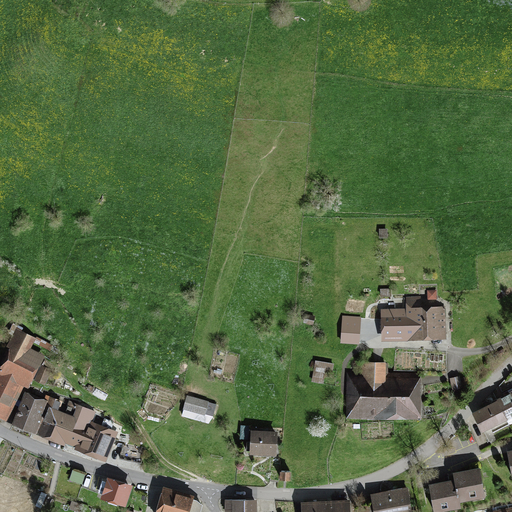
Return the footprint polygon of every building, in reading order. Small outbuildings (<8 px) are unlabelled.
[(439,291),(429,291),(429,301),(439,302),(439,291)] [(445,334),(444,316),(443,316),(443,307),(417,308),(417,297),(406,297),(407,303),(396,303),(396,309),(381,310),(382,334),(410,333),(410,335),(445,334)] [(321,318),(307,315),(305,324),(318,328),(321,318)] [(341,342),(358,343),(359,333),(342,332),(341,342)] [(0,412),(6,416),(2,424),(10,429),(31,386),(26,384),(39,359),(14,346),(2,369),(0,367),(0,412)] [(332,371),(333,364),(316,362),(313,381),(323,383),(325,370),(332,371)] [(384,380),(384,373),(384,365),(385,365),(385,363),(361,362),(360,372),(360,379),(354,379),(353,395),(347,396),(347,417),(379,417),(379,411),(379,380),(384,380)] [(42,365),(35,380),(44,384),(51,369),(42,365)] [(461,386),(459,377),(451,378),(453,388),(461,386)] [(414,411),(414,380),(384,380),(379,380),(379,411),(414,411)] [(43,404),(33,400),(35,396),(28,393),(11,429),(30,437),(33,431),(36,432),(37,429),(49,397),(47,396),(48,391),(34,386),(32,392),(46,397),(43,404)] [(508,423),(511,421),(511,393),(497,401),(506,418),(508,423)] [(37,429),(65,441),(63,448),(64,448),(67,441),(71,430),(72,431),(82,406),(72,402),(72,404),(71,404),(65,418),(54,413),(60,402),(49,397),(37,429)] [(215,405),(188,397),(185,407),(212,415),(215,405)] [(494,404),(484,408),(486,412),(479,415),(486,428),(506,418),(497,401),(497,399),(492,401),(494,404)] [(96,412),(82,406),(72,431),(71,430),(67,441),(64,448),(76,453),(79,446),(81,447),(82,446),(103,454),(109,440),(116,442),(120,432),(103,426),(101,432),(85,425),(87,421),(90,422),(93,414),(95,414),(96,412)] [(276,434),(253,432),(252,452),(275,453),(276,434)] [(120,458),(141,462),(144,449),(123,444),(120,458)] [(270,480),(279,481),(280,468),(280,465),(271,464),(270,480)] [(454,474),(455,481),(449,482),(429,486),(434,509),(447,506),(447,509),(460,506),(459,500),(472,498),(471,496),(484,493),(480,469),(454,474)] [(84,474),(73,470),(70,479),(81,482),(84,474)] [(290,471),(282,470),(281,479),(289,480),(290,471)] [(103,497),(124,503),(129,487),(109,480),(103,497)] [(387,490),(370,495),(374,511),(396,511),(398,511),(397,511),(411,511),(405,486),(392,489),(392,491),(387,492),(387,490)] [(0,511),(24,511),(28,502),(2,491),(3,489),(0,488),(0,511)] [(196,501),(163,491),(156,511),(199,511),(202,505),(196,501)] [(253,511),(254,503),(233,503),(232,500),(226,499),(226,511),(233,511),(232,511),(253,511)] [(348,511),(348,502),(304,505),(304,511),(348,511)]
